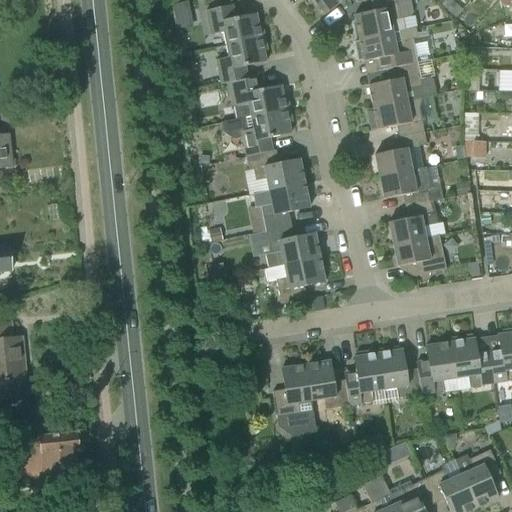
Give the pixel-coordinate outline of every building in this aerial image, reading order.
[(311,0),(324,16),(340,4),(345,0),(353,0),(357,4),(369,2),(369,1),(370,1),(373,0),(372,0),(311,0)] [(369,2),(373,12),(353,17),(358,40),(392,34),(404,31),(402,20),(410,18),(412,14),(408,0),(376,0),(373,1),(373,0),(370,1),(369,1),(369,2)] [(174,13),(185,13),(185,2),(174,2),(174,13)] [(232,6),(212,10),(204,12),(210,37),(221,35),(224,46),(264,38),(261,26),(258,26),(255,15),(234,19),(232,6)] [(462,11),(456,6),(448,14),(454,19),(462,11)] [(357,62),(362,61),(363,63),(386,58),(389,69),(416,64),(416,65),(423,64),(422,58),(415,59),(411,41),(417,40),(415,30),(404,32),(404,31),(392,34),(358,40),(359,43),(353,44),(357,62)] [(247,80),(244,68),(265,63),(263,52),(266,51),(264,38),(224,46),(227,59),(215,62),(220,87),(229,85),(229,84),(230,84),(247,80)] [(467,53),(465,44),(455,46),(457,55),(467,53)] [(416,64),(389,69),(391,82),(368,87),(372,109),(420,99),(420,100),(435,96),(432,82),(428,79),(420,81),(416,65),(416,64)] [(233,108),(236,121),(289,110),(286,97),(283,98),(280,87),(259,91),(257,78),(247,80),(230,84),(229,84),(229,85),(234,108),(233,108)] [(475,84),(466,84),(466,92),(474,92),(475,84)] [(377,131),(396,127),(398,139),(423,134),(418,109),(420,102),(420,100),(420,99),(372,109),(377,131)] [(269,139),(273,138),(290,135),(288,124),(291,123),(289,110),(236,121),(220,124),(222,134),(231,140),(239,138),(244,158),(245,158),(245,157),(271,152),(269,139)] [(401,151),(393,152),(374,156),(378,178),(421,169),(417,148),(426,147),(424,141),(432,140),(430,134),(423,135),(423,134),(398,139),(401,151)] [(0,168),(11,167),(7,137),(0,137),(0,168)] [(477,143),(472,143),(471,159),(484,160),(485,143),(477,143)] [(465,160),(462,148),(453,149),(456,162),(465,160)] [(264,180),(267,192),(267,193),(304,185),(299,161),(278,165),(275,151),(271,152),(245,157),(245,158),(248,172),(253,171),(255,182),(264,180)] [(209,156),(199,156),(199,165),(209,165),(209,156)] [(421,170),(421,169),(378,178),(383,200),(402,196),(404,208),(432,202),(432,203),(442,201),(439,189),(429,191),(426,172),(423,172),(423,169),(421,170)] [(470,195),(468,184),(455,186),(457,197),(470,195)] [(290,228),(287,213),(309,209),(304,185),(267,193),(267,192),(252,196),(255,208),(260,207),(266,232),(290,228)] [(392,246),(425,239),(423,228),(437,225),(432,203),(432,202),(404,208),(407,220),(387,224),(392,246)] [(490,226),(488,215),(480,216),(482,227),(490,226)] [(314,235),(292,240),(290,228),(266,232),(271,256),(280,254),(283,267),(319,259),(314,235)] [(220,230),(207,232),(209,243),(222,241),(220,230)] [(445,271),(441,252),(438,237),(425,240),(425,239),(392,246),(397,268),(410,265),(412,278),(445,271)] [(486,267),(491,266),(488,243),(499,242),(498,238),(483,240),(486,267)] [(9,248),(0,248),(0,274),(11,274),(10,262),(12,258),(12,254),(9,252),(9,248)] [(275,282),(276,285),(280,305),(305,300),(303,287),(324,283),(319,259),(283,267),(265,271),(267,283),(275,282)] [(479,280),(477,263),(465,265),(467,281),(479,280)] [(225,278),(222,265),(207,268),(210,281),(225,278)] [(315,313),(325,312),(323,298),(313,299),(315,313)] [(220,311),(224,319),(235,314),(231,306),(220,311)] [(10,324),(0,324),(0,401),(18,400),(17,384),(21,384),(18,355),(23,354),(22,346),(21,339),(12,340),(10,324)] [(492,385),(511,381),(511,329),(501,331),(499,336),(497,336),(500,354),(488,355),(492,385)] [(473,340),(472,340),(472,336),(450,339),(450,343),(449,343),(455,380),(455,381),(468,379),(469,389),(492,385),(488,355),(476,357),(473,340)] [(425,347),(428,368),(416,370),(420,397),(444,393),(443,383),(455,381),(455,380),(449,343),(425,347)] [(416,370),(405,372),(401,351),(400,351),(397,347),(376,351),(383,395),(384,395),(384,402),(396,400),(420,397),(416,370)] [(353,358),(354,371),(356,379),(344,380),(348,407),(371,404),(371,395),(383,395),(376,351),(356,354),(354,358),(353,358)] [(332,382),(329,362),(305,366),(311,404),(323,402),(325,411),(348,407),(344,380),(332,382)] [(281,370),(284,392),(272,394),(277,429),(292,439),(316,435),(309,404),(311,404),(305,366),(281,370)] [(497,409),(499,425),(511,423),(508,407),(497,409)] [(55,437),(38,440),(6,443),(10,479),(44,475),(45,480),(77,474),(73,453),(78,452),(75,434),(55,437)] [(370,454),(365,441),(356,444),(360,457),(370,454)] [(390,465),(385,452),(373,457),(378,470),(390,465)] [(475,510),(497,500),(489,481),(500,476),(489,452),(469,461),(473,470),(460,475),(475,510)] [(335,460),(328,454),(320,455),(323,470),(337,468),(335,460)] [(295,486),(293,469),(281,471),(283,487),(295,486)] [(433,505),(444,500),(449,511),(469,511),(475,510),(460,475),(448,481),(444,473),(422,482),(433,505)] [(370,506),(355,511),(395,511),(393,506),(381,479),(362,487),(370,506)] [(422,511),(422,510),(433,505),(422,482),(401,492),(405,500),(393,506),(395,511),(422,511)] [(334,505),(337,511),(347,511),(354,509),(349,497),(334,505)]
